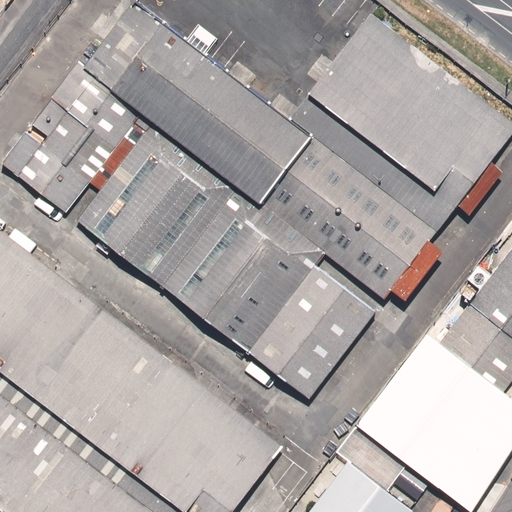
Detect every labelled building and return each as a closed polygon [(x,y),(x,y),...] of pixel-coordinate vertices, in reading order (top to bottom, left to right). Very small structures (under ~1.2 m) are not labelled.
[(509,103),(376,5),(307,97),(440,195),(509,103)] [(438,234),(134,8),(90,67),(394,293),(438,234)] [(64,81),(6,158),(71,207),(129,130),(64,81)] [(370,306),(143,137),(82,219),(308,388),(370,306)] [(219,511),(271,442),(0,240),(0,371),(188,511),(219,511)] [(511,376),(511,254),(428,367),(486,410),(511,376)] [(158,511),(0,393),(0,511),(158,511)] [(413,511),(347,462),(309,511),(413,511)]
